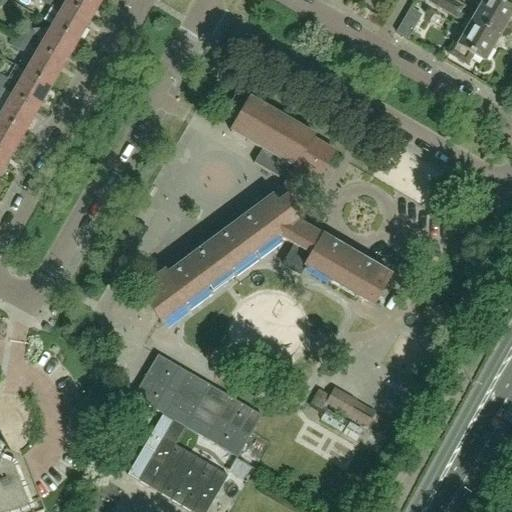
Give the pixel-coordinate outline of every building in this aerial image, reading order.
[(91,18),(101,0),(67,0),(65,3),(91,18)] [(440,11),(446,0),(426,0),(425,2),(440,11)] [(455,20),(462,9),(447,0),(446,0),(440,11),(455,20)] [(499,38),(511,15),(511,10),(494,0),(484,0),(478,11),(475,8),(468,19),(499,38)] [(78,41),(91,18),(65,3),(52,26),(78,41)] [(484,64),(499,38),(468,19),(462,30),(465,33),(457,47),(453,45),(447,56),(466,67),(472,56),(484,64)] [(64,64),(78,41),(52,26),(39,49),(64,64)] [(28,43),(33,34),(21,27),(16,36),(28,43)] [(28,43),(16,36),(11,46),(23,52),(28,43)] [(51,87),(64,64),(39,49),(25,72),(51,87)] [(38,110),(51,87),(25,72),(12,95),(38,110)] [(0,119),(24,133),(38,110),(12,95),(0,115),(0,119)] [(335,244),(298,222),(302,220),(295,211),(297,210),(299,212),(302,206),(299,205),(310,186),(315,189),(318,183),(316,182),(333,152),(312,140),(314,136),(250,98),(245,106),(234,100),(224,117),(223,119),(234,125),(229,133),(261,151),(253,165),(278,180),(280,176),(287,181),(282,190),(166,275),(164,272),(143,287),(151,298),(144,303),(160,325),(278,238),(297,249),(285,268),(300,277),(304,269),(372,308),(390,276),(335,244)] [(0,150),(11,156),(24,133),(0,119),(0,150)] [(0,174),(11,156),(0,150),(0,174)] [(119,239),(111,252),(122,258),(130,245),(119,239)] [(261,417),(158,357),(134,399),(175,423),(141,482),(193,511),(206,511),(227,476),(175,446),(185,429),(237,459),(261,417)] [(374,415),(355,403),(334,391),(329,398),(325,405),(366,428),(374,415)] [(102,402),(98,394),(86,399),(90,407),(102,402)] [(37,511),(34,503),(20,468),(2,460),(2,458),(1,457),(0,455),(0,511),(37,511)]
